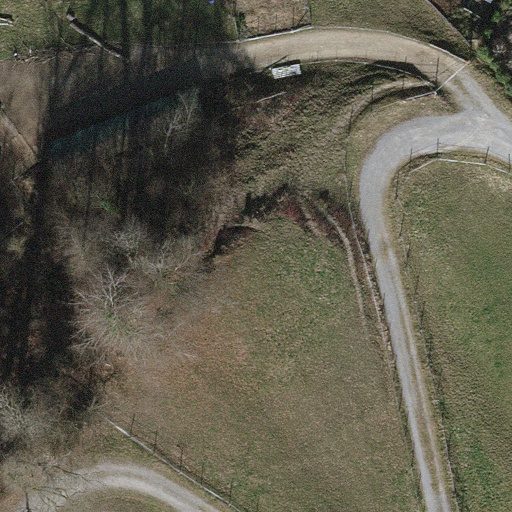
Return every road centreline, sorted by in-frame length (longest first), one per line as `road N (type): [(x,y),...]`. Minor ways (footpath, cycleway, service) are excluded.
road 1 (track): [(503,139),(419,52),(204,50),(28,109)]
road 2 (track): [(440,511),(369,198),(397,146),(438,125),(511,143)]
road 3 (track): [(56,511),(75,482),(136,472),(212,511)]
